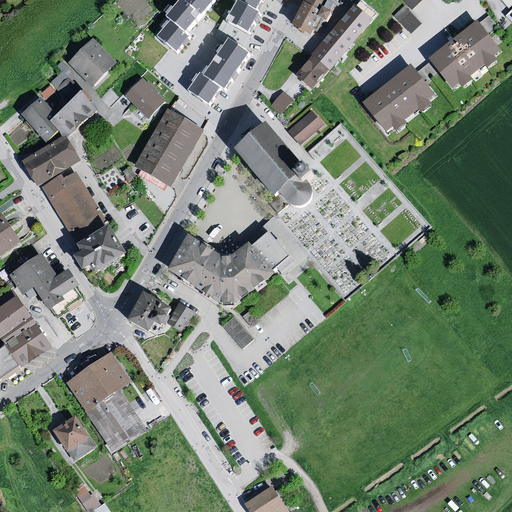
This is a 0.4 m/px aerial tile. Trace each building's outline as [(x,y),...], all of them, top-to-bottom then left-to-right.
[(183,0),(167,17),(172,21),(186,35),(202,16),(183,0)] [(216,0),(182,0),(183,0),(202,16),(217,0),(216,0)] [(263,0),(237,0),(237,1),(240,3),(257,12),(263,0)] [(308,0),(306,4),(319,11),(322,6),(324,7),(327,0),(308,0)] [(423,0),(402,0),(413,10),(423,0)] [(511,10),(511,0),(500,0),(511,11),(511,10)] [(330,1),(325,9),(331,13),(336,4),(330,1)] [(257,12),(240,3),(230,22),(250,32),(260,14),(257,12)] [(319,11),(306,4),(294,26),(312,35),(314,29),(318,31),(324,21),(328,23),(333,13),(331,13),(325,9),(324,9),(322,12),(319,11)] [(374,21),(356,6),(313,56),(330,70),(331,71),(374,21)] [(422,24),(405,6),(395,16),(412,34),(422,24)] [(498,27),(489,16),(480,24),(488,35),(498,27)] [(247,53),(250,32),(230,22),(225,19),(214,38),(227,47),(230,42),(247,53)] [(172,21),(158,37),(178,55),(191,39),(186,35),(172,21)] [(479,23),(431,60),(432,62),(441,73),(453,88),(461,82),(465,87),(475,79),(472,76),(485,66),(487,68),(498,60),(495,57),(502,52),(488,35),(480,24),(479,23)] [(118,64),(94,40),(69,64),(93,88),(118,64)] [(247,53),(230,42),(227,47),(205,76),(221,88),(227,92),(251,57),(247,53)] [(330,70),(313,56),(296,76),(313,90),(330,70)] [(49,62),(39,69),(47,80),(57,73),(49,62)] [(72,72),(61,62),(57,66),(63,72),(68,76),(72,72)] [(441,73),(432,62),(417,74),(426,85),(441,73)] [(417,74),(411,67),(365,104),(387,131),(393,127),(397,133),(407,125),(405,122),(419,110),(420,112),(430,105),(428,101),(434,96),(426,85),(417,74)] [(51,82),(57,90),(70,78),(68,76),(63,72),(51,82)] [(221,88),(205,76),(202,74),(190,91),(210,105),(221,88)] [(82,93),(70,78),(57,90),(70,105),(82,93)] [(143,79),(126,97),(149,119),(166,102),(143,79)] [(55,92),(51,87),(41,94),(46,100),(55,92)] [(284,91),(271,106),(282,115),(295,100),(284,91)] [(98,111),(82,93),(70,105),(59,116),(52,124),(59,132),(66,140),(98,111)] [(42,99),(23,117),(48,144),(59,132),(52,124),(59,116),(42,99)] [(205,132),(169,111),(136,168),(171,188),(205,132)] [(324,125),(313,112),(290,132),(301,144),(324,125)] [(306,167),(268,124),(235,151),(277,200),(282,195),(290,205),(297,208),(303,208),(308,205),(311,201),(313,195),(312,186),(308,182),(315,176),(306,167)] [(82,162),(66,137),(23,163),(38,187),(82,162)] [(131,168),(124,172),(129,181),(136,177),(131,168)] [(62,176),(43,189),(78,246),(110,227),(77,173),(64,179),(62,176)] [(3,215),(0,216),(0,258),(22,243),(3,215)] [(110,227),(78,246),(82,254),(76,258),(84,272),(91,268),(96,275),(128,256),(110,227)] [(222,257),(190,236),(169,270),(223,306),(229,306),(237,306),(275,275),(273,272),(291,257),(270,233),(252,248),(249,245),(234,257),(227,257),(222,257)] [(42,254),(9,276),(24,297),(35,290),(50,312),(52,311),(66,302),(63,297),(76,289),(79,286),(69,271),(59,278),(42,254)] [(82,298),(76,289),(63,297),(66,302),(52,311),(58,319),(70,311),(68,308),(82,298)] [(172,309),(145,294),(130,321),(157,336),(161,328),(163,329),(169,317),(172,309)] [(18,295),(0,307),(0,338),(4,345),(37,322),(18,295)] [(196,313),(180,303),(168,324),(182,332),(196,313)] [(251,311),(243,317),(249,324),(256,318),(251,311)] [(254,340),(234,317),(224,326),(243,349),(254,340)] [(54,347),(37,322),(4,345),(7,348),(21,369),(54,347)] [(7,348),(0,353),(0,383),(21,369),(7,348)] [(112,353),(66,384),(87,413),(120,391),(132,383),(112,353)] [(120,391),(87,413),(115,454),(148,431),(120,391)] [(76,417),(55,431),(75,463),(97,449),(76,417)] [(102,505),(85,481),(73,489),(88,511),(91,511),(92,511),(102,505)] [(289,511),(273,487),(245,505),(249,511),(289,511)] [(110,511),(105,503),(102,505),(92,511),(110,511)]
